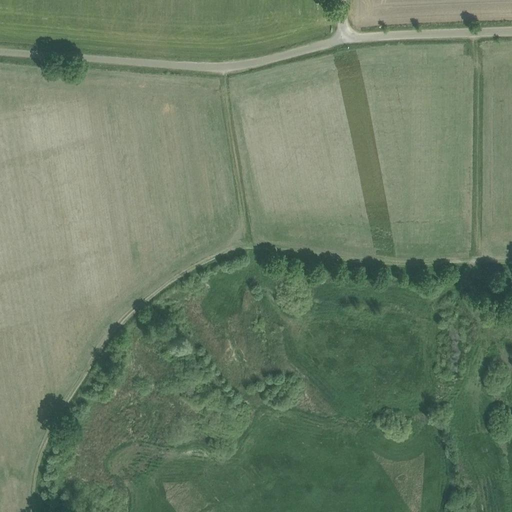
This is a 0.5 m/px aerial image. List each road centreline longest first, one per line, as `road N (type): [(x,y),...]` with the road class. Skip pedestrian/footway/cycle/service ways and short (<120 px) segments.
road 1 (track): [(511,258),(370,261),(251,244),(206,258),(158,290),(100,349),(40,462),(30,511)]
road 2 (unclassified): [(340,38),(221,65),(0,50)]
road 3 (track): [(475,30),(474,261)]
road 4 (track): [(251,244),(221,65)]
road 5 (unclassified): [(511,28),(340,38)]
